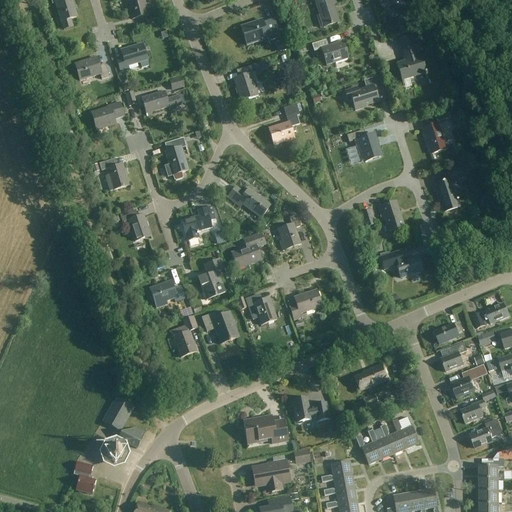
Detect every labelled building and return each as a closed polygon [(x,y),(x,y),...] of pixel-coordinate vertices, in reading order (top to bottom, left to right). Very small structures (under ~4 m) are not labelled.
[(51,0),(52,4),(55,3),(63,30),(73,27),(70,20),(77,18),(71,0),(51,0)] [(146,10),(143,0),(126,0),(132,21),(145,17),(146,22),(159,19),(156,7),(146,10)] [(316,3),(320,16),(316,17),(319,28),(323,27),(324,28),(339,24),(333,6),(336,5),(334,0),(325,0),(325,1),(316,3)] [(280,38),(274,19),(262,23),(262,21),(241,28),(247,46),(267,40),(268,42),(280,38)] [(418,58),(411,37),(398,41),(402,53),(404,52),(407,62),(397,65),(402,81),(424,75),(425,78),(426,77),(420,58),(418,58)] [(328,48),(326,41),(311,46),(314,53),(321,50),(326,66),(348,59),(343,43),(328,48)] [(117,61),(120,73),(128,71),(127,68),(147,61),(142,45),(121,52),(123,59),(117,61)] [(99,67),(97,59),(75,65),(79,82),(100,75),(101,81),(109,78),(105,65),(99,67)] [(239,79),(234,80),(241,103),(258,97),(257,93),(258,92),(255,82),(253,82),(251,74),(255,73),(255,74),(267,70),(264,62),(256,65),(236,71),(239,79)] [(346,91),(345,93),(348,101),(352,100),(355,110),(355,112),(366,108),(365,107),(378,103),(378,102),(376,94),(376,93),(383,91),(378,77),(366,81),(368,88),(365,88),(358,91),(358,89),(355,88),(346,91)] [(170,82),(172,91),(184,87),(181,78),(170,82)] [(118,90),(113,86),(109,92),(114,95),(118,90)] [(126,95),(129,107),(136,105),(132,93),(126,95)] [(146,117),(147,117),(146,114),(168,108),(169,111),(180,108),(177,97),(166,100),(164,93),(141,100),(146,117)] [(313,104),(321,102),(319,96),(312,98),(313,104)] [(91,114),(96,131),(115,125),(114,120),(123,117),(119,104),(107,107),(107,109),(91,114)] [(268,130),(273,146),(294,140),(290,128),(296,126),(294,118),(299,116),(296,106),(283,110),(288,124),(268,130)] [(448,112),(435,116),(437,122),(450,118),(451,121),(458,119),(455,110),(448,112)] [(422,129),(431,156),(446,151),(438,124),(422,129)] [(365,163),(381,158),(374,135),(365,138),(363,131),(346,136),(349,144),(358,141),(365,163)] [(165,153),(169,166),(164,167),(167,178),(172,176),(172,177),(188,172),(181,149),(186,147),(183,139),(170,144),(172,151),(165,153)] [(106,171),(108,177),(105,177),(109,192),(112,191),(112,192),(128,187),(122,166),(117,167),(114,160),(99,165),(101,172),(106,171)] [(443,214),(459,209),(452,185),(465,181),(471,179),(467,166),(448,172),(450,178),(450,180),(434,185),(443,214)] [(227,199),(240,208),(242,205),(259,218),(257,221),(259,222),(270,207),(249,191),(245,195),(235,188),(227,199)] [(403,227),(395,203),(377,209),(381,222),(384,221),(388,232),(403,227)] [(181,221),(187,242),(199,239),(197,233),(212,229),(210,221),(215,220),(212,207),(197,211),(199,217),(181,221)] [(137,218),(135,211),(119,216),(122,224),(127,222),(135,243),(150,238),(143,216),(137,218)] [(362,213),(367,227),(373,225),(369,211),(362,213)] [(119,222),(117,216),(109,219),(112,225),(119,222)] [(279,243),(283,252),(300,246),(295,230),(300,228),(296,216),(289,219),(291,226),(278,231),(281,242),(279,243)] [(231,254),(237,270),(261,262),(256,249),(265,246),(261,235),(243,242),(246,249),(231,254)] [(402,262),(400,256),(387,260),(390,269),(396,267),(400,279),(422,272),(417,257),(402,262)] [(216,273),(221,271),(217,261),(204,266),(208,276),(198,280),(206,301),(224,294),(216,273)] [(174,290),(171,282),(149,289),(156,309),(167,305),(167,302),(174,299),(175,303),(185,300),(180,287),(174,290)] [(287,303),(289,309),(294,321),(301,318),(300,315),(322,307),(316,291),(294,298),(294,300),(287,303)] [(261,302),(259,296),(245,301),(248,308),(253,306),(260,326),(276,321),(269,299),(261,302)] [(395,305),(398,300),(393,296),(389,301),(395,305)] [(491,325),(510,318),(504,305),(472,318),(477,330),(485,326),(484,324),(490,322),(491,325)] [(238,339),(229,314),(216,318),(214,314),(201,319),(206,333),(214,330),(220,345),(238,339)] [(182,321),(184,327),(185,326),(188,333),(197,329),(192,318),(182,321)] [(462,332),(459,325),(454,327),(454,326),(434,334),(439,346),(459,338),(457,334),(462,332)] [(180,360),(196,353),(188,333),(185,326),(184,327),(169,333),(180,360)] [(511,332),(500,336),(505,351),(511,348),(511,332)] [(477,337),(480,346),(495,341),(493,333),(477,337)] [(441,361),(446,374),(463,367),(459,356),(467,353),(463,344),(450,349),(453,356),(441,361)] [(481,356),(473,358),(476,367),(484,364),(481,356)] [(511,372),(511,356),(498,360),(501,368),(502,373),(511,370),(511,372)] [(489,372),(501,368),(498,360),(486,364),(489,372)] [(369,389),(389,381),(382,365),(365,373),(365,374),(353,379),(359,393),(369,388),(369,389)] [(451,386),(457,400),(474,393),(470,383),(481,379),(477,370),(466,374),(468,379),(451,386)] [(460,412),(465,425),(484,418),(480,410),(487,407),(485,402),(496,398),(494,392),(481,397),(483,401),(471,406),(472,407),(460,412)] [(363,400),(366,408),(377,403),(374,396),(363,400)] [(102,423),(120,433),(133,408),(116,398),(102,423)] [(308,408),(307,399),(292,402),(295,419),(293,419),(294,426),(302,425),(301,423),(311,421),(311,420),(316,419),(316,423),(328,420),(325,404),(313,406),(313,407),(308,408)] [(271,417),(243,423),(245,423),(249,443),(270,439),(271,441),(271,445),(287,442),(284,425),(273,427),(272,424),(271,417)] [(398,433),(406,450),(418,445),(411,428),(401,432),(400,430),(401,430),(397,420),(392,422),(397,434),(398,433)] [(490,437),(501,432),(497,421),(485,426),(487,431),(470,437),(475,450),(492,443),(490,437)] [(386,438),(393,456),(406,450),(398,433),(397,434),(388,438),(387,435),(389,435),(385,425),(379,428),(384,439),(386,438)] [(338,428),(327,431),(330,441),(341,438),(338,428)] [(117,444),(116,446),(115,445),(108,448),(105,454),(107,461),(113,464),(120,462),(123,455),(121,448),(120,448),(121,446),(122,446),(123,443),(136,450),(145,434),(136,429),(120,434),(116,443),(117,444)] [(374,444),(381,461),(393,456),(386,438),(384,439),(376,443),(375,441),(376,440),(372,431),(367,433),(372,444),(374,444)] [(369,466),(381,461),(374,444),(372,444),(363,448),(362,446),(364,445),(360,436),(355,438),(360,450),(361,449),(369,466)] [(511,457),(511,450),(504,452),(503,460),(511,460),(511,457)] [(294,455),(296,465),(310,462),(308,452),(294,455)] [(480,467),(480,481),(498,481),(504,481),(504,475),(498,475),(498,468),(503,468),(503,460),(483,460),(483,467),(480,467)] [(251,469),(253,480),(255,488),(265,486),(271,490),(271,493),(281,491),(280,485),(289,483),(286,462),(273,464),(273,465),(251,469)] [(92,495),(95,481),(88,480),(89,476),(90,476),(93,467),(76,463),(74,472),(73,476),(79,477),(75,491),(92,495)] [(333,478),(331,478),(330,476),(321,478),(322,484),(333,481),(333,480),(351,476),(349,463),(331,467),(333,478)] [(335,491),(333,491),(333,490),(323,491),(324,497),(336,495),(335,493),(354,490),(351,476),(333,480),(333,481),(335,491)] [(478,488),(480,488),(480,494),(498,494),(498,481),(480,481),(480,482),(478,482),(478,488)] [(337,504),(336,504),(335,503),(325,505),(326,510),(338,508),(338,506),(356,503),(354,490),(335,493),(336,495),(337,504)] [(419,493),(423,511),(424,511),(434,509),(434,511),(433,511),(432,511),(438,511),(438,508),(436,508),(433,490),(419,493)] [(406,495),(409,511),(416,511),(420,511),(424,511),(423,511),(419,493),(406,495)] [(480,494),(480,507),(498,507),(498,494),(480,494)] [(409,511),(406,495),(392,498),(395,511),(409,511)] [(291,511),(289,498),(267,502),(268,508),(259,510),(258,511),(291,511)] [(338,511),(358,511),(356,503),(338,506),(338,508),(338,511)]
